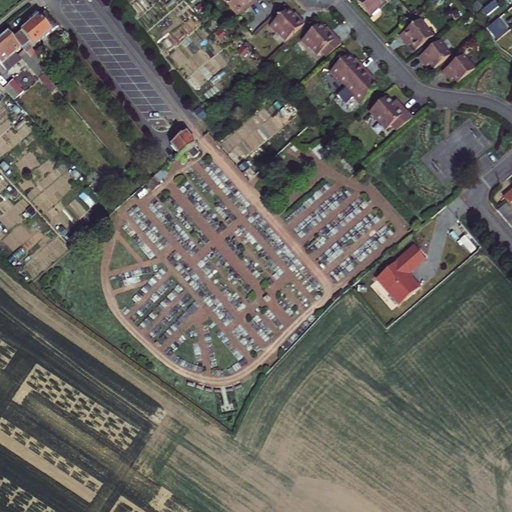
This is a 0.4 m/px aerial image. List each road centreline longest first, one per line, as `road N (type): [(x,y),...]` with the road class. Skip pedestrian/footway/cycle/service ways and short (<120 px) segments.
road 1 (residential): [(89,0),(178,112),(174,132),(161,137),(150,133),(51,0)]
road 2 (residential): [(333,0),(416,90),(483,102),(511,117)]
